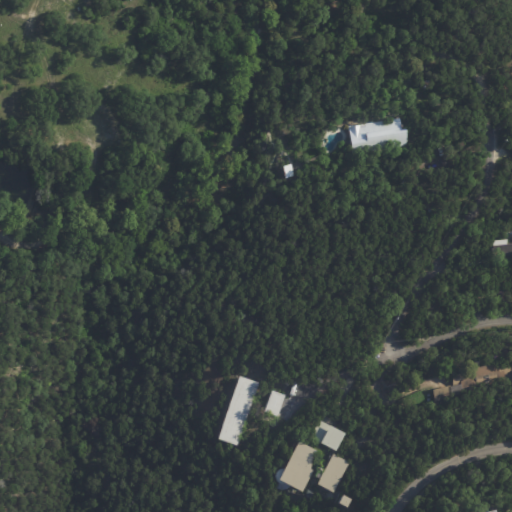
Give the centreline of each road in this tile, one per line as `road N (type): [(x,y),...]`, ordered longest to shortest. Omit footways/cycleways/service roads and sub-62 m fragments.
road 1 (residential): [(511,317),(410,349),(387,339),(486,164),(486,126)]
road 2 (residential): [(511,445),(431,471),(390,511)]
